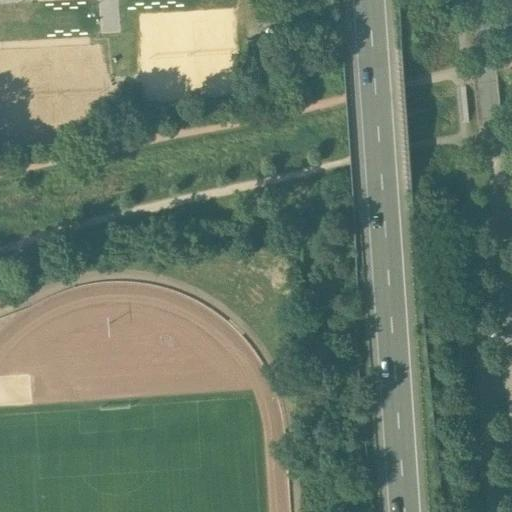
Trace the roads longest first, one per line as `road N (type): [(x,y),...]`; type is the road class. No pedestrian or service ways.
road 1 (primary): [(371,0),(405,511)]
road 2 (residential): [(511,337),(479,0)]
